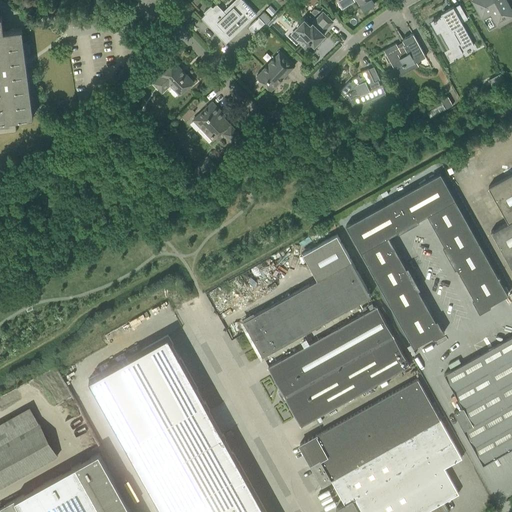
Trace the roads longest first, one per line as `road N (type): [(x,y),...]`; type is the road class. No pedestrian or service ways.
road 1 (residential): [(161,15),(269,113),(293,101),(403,0)]
road 2 (unclassified): [(312,511),(199,303)]
